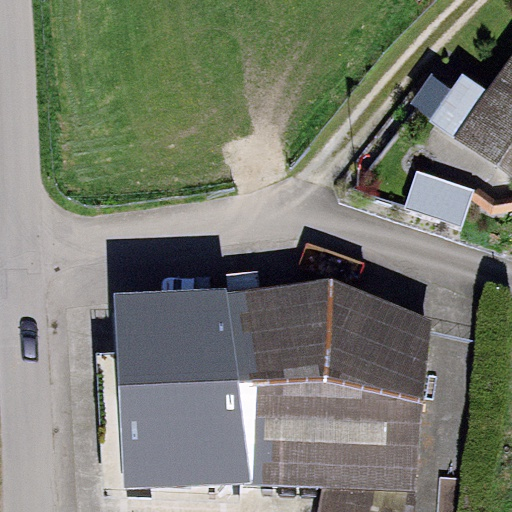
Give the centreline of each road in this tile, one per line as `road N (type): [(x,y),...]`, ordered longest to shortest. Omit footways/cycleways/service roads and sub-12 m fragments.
road 1 (residential): [(36,511),(31,262),(3,0)]
road 2 (track): [(296,208),(425,41),(469,0)]
